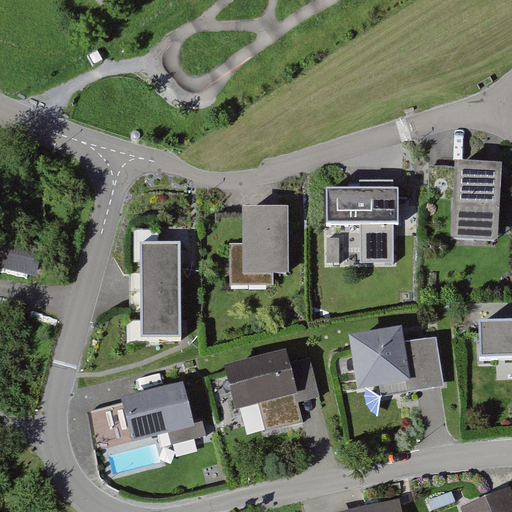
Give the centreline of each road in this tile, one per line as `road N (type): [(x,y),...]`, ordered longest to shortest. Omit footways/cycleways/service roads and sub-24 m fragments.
road 1 (residential): [(115,161),(147,160),(232,181),(511,107)]
road 2 (residential): [(115,161),(53,432),(69,482),(107,511)]
road 3 (residential): [(213,511),(360,474),(511,454)]
road 4 (residential): [(0,104),(115,161)]
